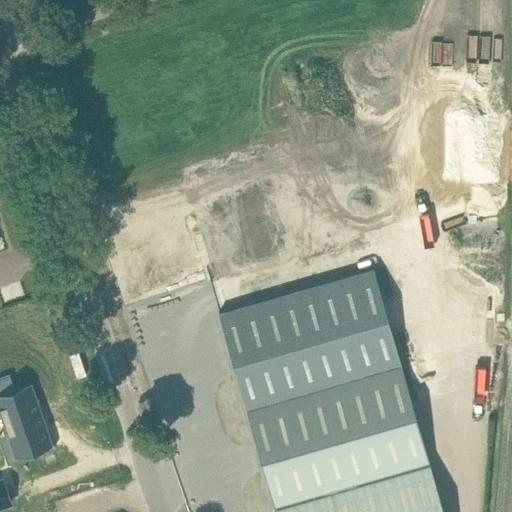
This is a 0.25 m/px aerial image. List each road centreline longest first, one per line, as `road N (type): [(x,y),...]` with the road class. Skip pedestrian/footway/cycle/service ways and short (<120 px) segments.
road 1 (tertiary): [(146,511),(6,49)]
road 2 (unclassified): [(6,49),(134,0)]
